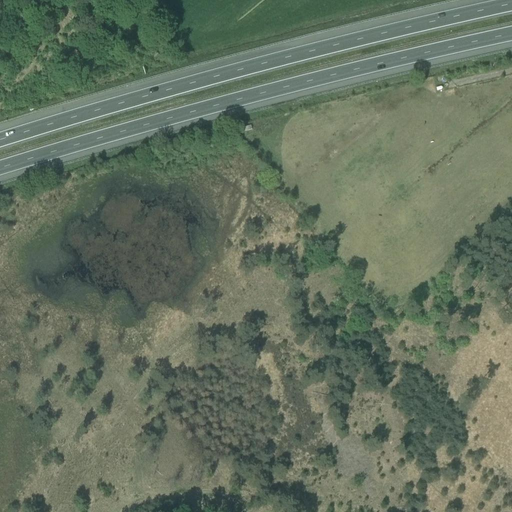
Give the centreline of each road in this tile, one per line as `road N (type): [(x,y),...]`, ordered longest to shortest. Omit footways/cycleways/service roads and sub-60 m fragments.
road 1 (motorway): [(511,4),(241,69),(0,140)]
road 2 (motorway): [(0,168),(511,33)]
road 3 (track): [(0,199),(218,132),(511,71)]
road 4 (track): [(118,511),(145,492),(196,485),(220,485),(258,511)]
